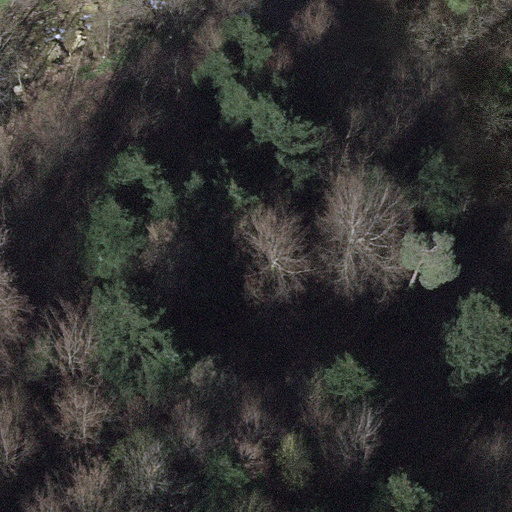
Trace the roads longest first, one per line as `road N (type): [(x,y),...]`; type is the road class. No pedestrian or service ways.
road 1 (track): [(511,492),(385,419),(0,308)]
road 2 (track): [(269,0),(0,132)]
